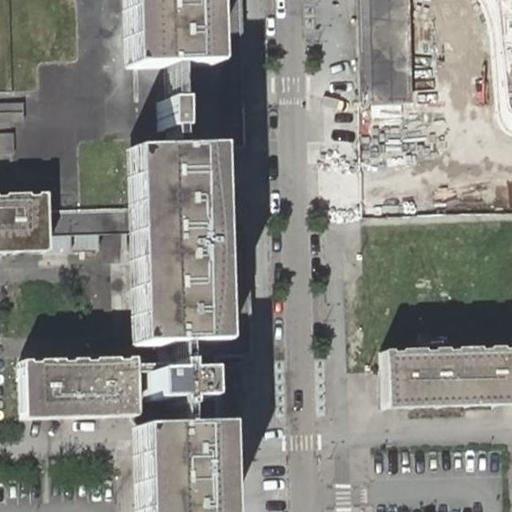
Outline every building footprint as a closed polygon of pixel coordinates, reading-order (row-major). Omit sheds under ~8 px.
[(201,67),(198,0),(131,0),(134,71),(159,70),(167,70),(201,67)] [(412,0),(356,0),(360,110),(416,108),(412,0)] [(189,95),(153,95),(153,126),(189,126),(189,95)] [(0,154),(10,155),(12,138),(0,136),(0,154)] [(212,150),(122,153),(130,360),(167,359),(175,358),(218,357),(212,150)] [(0,250),(42,250),(42,238),(41,214),(41,196),(30,196),(0,196),(0,250)] [(242,358),(243,243),(224,243),(223,358),(242,358)] [(379,326),(365,327),(366,352),(380,351),(379,326)] [(511,349),(379,353),(381,406),(511,402),(511,349)] [(175,358),(167,359),(167,374),(160,375),(144,375),(145,403),(168,403),(168,411),(178,410),(178,403),(201,401),(201,374),(177,374),(175,358)] [(21,416),(131,413),(130,375),(130,368),(130,360),(19,364),(21,416)] [(21,421),(108,419),(131,418),(131,413),(21,416),(21,421)] [(214,511),(212,427),(205,428),(178,428),(168,429),(144,429),(136,429),(139,511),(214,511)]
